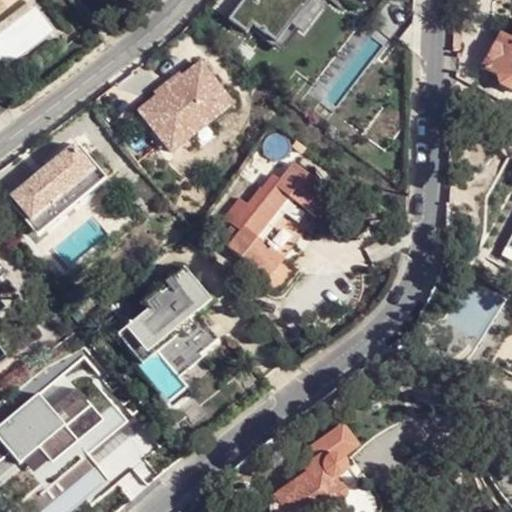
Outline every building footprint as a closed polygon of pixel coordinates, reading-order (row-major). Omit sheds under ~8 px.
[(245,0),(231,18),(280,55),(317,7),(311,2),(312,0),(245,0)] [(501,34),(482,69),(495,77),(498,87),(511,95),(511,38),(511,40),(501,34)] [(169,169),(244,111),(206,59),(128,114),(169,169)] [(15,199),(11,203),(39,236),(108,179),(80,145),(77,148),(75,146),(13,198),(15,199)] [(291,198),(316,218),(333,194),(294,163),(228,248),(268,279),(284,259),(259,239),(291,198)] [(284,259),(316,218),(291,198),(259,239),(284,259)] [(300,270),(284,259),(268,279),(284,292),(300,270)] [(129,326),(121,333),(137,352),(139,356),(153,345),(179,376),(204,356),(202,353),(221,337),(199,310),(212,298),(184,265),(168,281),(170,285),(163,292),(159,288),(144,300),(150,308),(136,320),(133,318),(127,323),(129,326)] [(168,281),(159,288),(163,292),(170,285),(168,281)] [(153,345),(139,356),(144,362),(158,351),(153,345)] [(300,458),(282,472),(287,477),(271,488),(276,493),(273,496),(285,511),(288,509),(289,511),(325,511),(338,504),(341,504),(342,503),(344,502),(345,500),(346,498),(346,493),(344,489),(335,476),(343,473),(345,469),(345,467),(345,464),(345,461),(343,458),(338,455),(335,454),(331,454),(329,455),(324,459),(320,454),(305,465),(300,458)]
